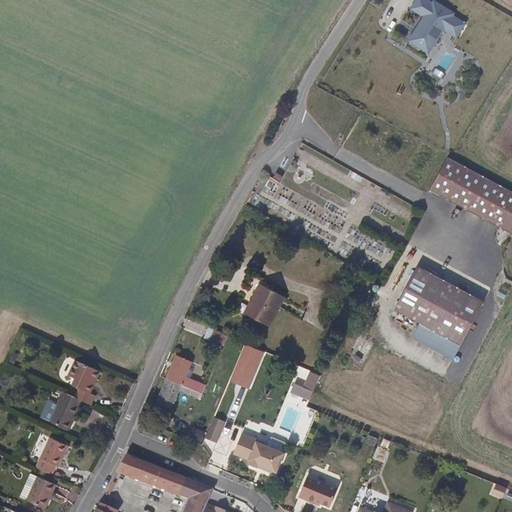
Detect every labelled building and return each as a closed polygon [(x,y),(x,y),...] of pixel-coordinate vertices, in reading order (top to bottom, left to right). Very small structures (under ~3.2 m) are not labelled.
[(432,3),(426,0),(417,0),(412,8),(425,16),(410,40),(427,51),(443,26),(457,35),(464,23),(452,15),(454,12),(434,0),(432,3)] [(511,201),(511,192),(453,160),(446,155),(427,188),(434,192),(497,228),(511,201)] [(279,178),(282,172),(273,167),(270,173),(279,178)] [(511,236),(511,201),(497,228),(511,236)] [(456,345),(480,303),(414,264),(389,307),(456,345)] [(265,324),(279,293),(254,282),(241,313),(265,324)] [(220,346),(225,334),(207,326),(202,337),(220,346)] [(264,353),(244,345),(229,382),(249,390),(264,353)] [(181,380),(189,362),(174,355),(163,379),(191,392),(193,386),(181,380)] [(90,389),(99,370),(74,358),(68,372),(74,375),(71,382),(78,385),(74,394),(80,397),(91,402),(95,392),(90,389)] [(168,408),(176,391),(189,397),(191,392),(163,379),(153,400),(168,408)] [(67,428),(80,397),(74,394),(61,388),(47,419),(67,428)] [(225,422),(214,417),(205,438),(216,442),(225,422)] [(55,463),(64,441),(46,433),(32,464),(48,471),(52,462),(55,463)] [(277,465),(281,454),(273,450),(264,446),(263,443),(254,439),(250,437),(246,438),(239,434),(231,453),(246,460),(245,461),(246,461),(245,463),(250,465),(254,467),(255,465),(263,469),(264,471),(268,473),(273,473),(277,465)] [(182,477),(162,470),(157,468),(143,462),(122,454),(115,471),(137,479),(150,485),(156,487),(175,494),(182,477)] [(44,507),(55,482),(30,470),(19,495),(44,507)] [(185,498),(205,504),(205,503),(210,488),(182,477),(175,494),(185,498)] [(326,508),(334,489),(318,483),(303,477),(295,498),(311,504),(311,502),(321,506),(326,508)] [(201,511),(205,504),(185,498),(180,511),(201,511)] [(409,511),(410,511),(385,501),(380,511),(376,511),(372,510),(371,511),(370,511),(357,507),(354,511),(409,511)] [(222,511),(223,509),(214,506),(214,507),(205,503),(205,504),(201,511),(222,511)]
